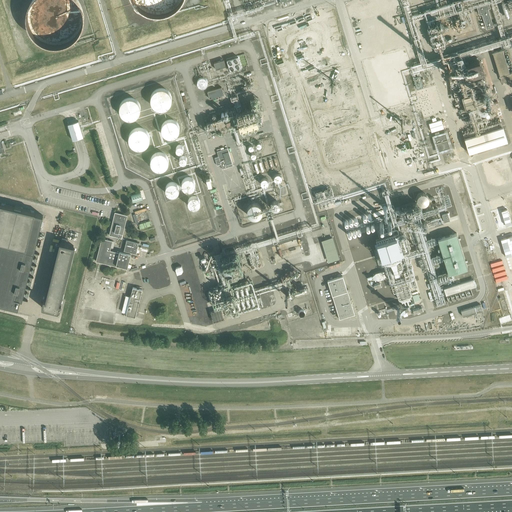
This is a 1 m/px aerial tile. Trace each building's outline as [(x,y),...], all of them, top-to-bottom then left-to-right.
[(85,19),(85,17),(85,14),(85,11),(84,8),(83,6),(82,3),(81,1),(80,0),(32,0),(32,2),(30,4),(29,7),(29,9),(28,12),(28,15),(28,17),(28,20),(28,23),(29,26),(30,28),(32,31),(33,33),(35,35),(37,37),(39,39),(41,41),(43,42),(46,43),(49,44),(51,45),(54,45),(57,45),(60,45),(62,44),(65,44),(68,43),(70,41),(73,40),(75,38),(77,37),(79,34),(80,32),(82,30),(83,27),(84,25),(85,22),(85,19)] [(134,0),(135,1),(137,3),(139,5),(141,7),(143,9),(146,10),(148,11),(151,12),(154,13),(156,13),(159,13),(162,13),(165,13),(168,12),(170,11),(173,10),(175,8),(177,7),(179,5),(181,3),(183,0),(134,0)] [(486,29),(493,27),(488,9),(490,8),(488,2),(476,6),(479,15),(482,14),(486,29)] [(360,42),(363,53),(369,51),(366,41),(360,42)] [(502,49),(492,52),(501,82),(505,81),(505,82),(511,79),(511,71),(509,73),(502,49)] [(237,54),(226,58),(231,74),(242,70),(237,54)] [(394,57),(383,60),(385,67),(395,64),(394,57)] [(481,59),(467,64),(470,75),(484,71),(481,59)] [(224,60),(213,63),(215,70),(219,69),(220,71),(223,70),(222,68),(226,66),(224,60)] [(207,83),(207,82),(207,80),(206,79),(205,78),(204,78),(202,77),(201,77),(200,78),(199,78),(198,79),(197,80),(197,81),(197,82),(197,84),(198,86),(199,87),(200,87),(202,88),(203,87),(204,87),(205,86),(206,85),(207,84),(207,83)] [(221,87),(207,92),(209,99),(224,95),(221,87)] [(173,104),(173,102),(173,100),(173,98),(172,97),(170,95),(169,94),(167,93),(166,93),(164,92),(162,92),(160,93),(158,94),(157,95),(156,96),(155,98),(154,100),(154,101),(154,103),(154,105),(155,107),(156,108),(157,110),(159,111),(160,112),(162,112),(164,112),(166,112),(168,111),(169,110),(171,109),(172,107),(173,106),(173,104)] [(140,114),(140,112),(140,110),(140,108),(139,106),(138,105),(136,104),(135,103),(133,102),(131,102),(129,102),(127,102),(126,103),(124,104),(123,105),(122,107),(121,109),(121,111),(121,112),(121,114),(122,116),(123,118),(124,119),(125,120),(127,121),(129,121),(131,121),(133,121),(135,121),(136,120),(138,118),(139,117),(140,115),(140,114)] [(231,121),(234,130),(255,124),(250,107),(212,118),(214,126),(231,121)] [(182,132),(182,130),(182,128),(181,126),(180,125),(179,123),(178,122),(176,121),(174,120),(172,120),(170,120),(169,121),(167,122),(165,123),(164,124),(163,126),(162,127),(162,129),(162,131),(163,133),(163,135),(164,136),(166,138),(167,139),(169,139),(171,140),(173,140),(175,140),(176,139),(178,138),(179,137),(180,135),(181,134),(182,132)] [(429,124),(431,132),(444,129),(441,120),(429,124)] [(67,125),(72,140),(78,139),(83,137),(78,121),(73,123),(67,125)] [(503,127),(464,138),(469,153),(507,141),(503,127)] [(149,140),(149,138),(149,136),(148,134),(147,132),(146,131),(144,129),(142,128),(140,128),(138,128),(136,128),(134,128),(133,129),(131,131),(130,132),(129,134),(128,136),(128,138),(128,140),(129,142),(129,143),(131,145),(132,146),(134,148),(136,148),(138,149),(140,149),(142,148),(143,147),(145,146),(146,145),(148,143),(148,142),(149,140)] [(435,137),(439,151),(449,148),(445,134),(435,137)] [(227,149),(216,152),(218,157),(215,158),(217,166),(220,164),(222,169),(233,166),(227,149)] [(168,162),(168,161),(168,159),(168,157),(167,156),(166,154),(164,153),(163,153),(161,152),(159,152),(158,152),(156,153),(154,153),(153,154),(152,156),(151,157),(150,159),(150,160),(150,162),(151,164),(151,166),(152,167),(153,168),(155,169),(157,170),(158,170),(160,170),(162,170),(163,169),(165,168),(166,167),(167,166),(168,164),(168,162)] [(195,185),(195,184),(195,183),(195,181),(194,180),(193,179),(192,178),(191,178),(190,177),(188,177),(187,177),(186,178),(185,179),(184,179),(183,180),(182,182),(182,183),(182,184),(182,186),(182,187),(183,188),(184,189),(185,190),(186,190),(187,191),(189,191),(190,191),(191,190),(192,190),(193,189),(194,188),(195,187),(195,185)] [(179,190),(179,189),(179,188),(178,187),(178,186),(177,185),(176,184),(175,183),(174,183),(172,182),(171,182),(170,183),(169,183),(168,184),(167,185),(166,186),(166,187),(165,189),(165,190),(166,191),(166,192),(167,193),(168,194),(169,195),(170,196),(171,196),(172,196),(174,196),(175,195),(176,195),(177,194),(178,193),(178,192),(179,190)] [(137,189),(127,192),(130,199),(139,196),(137,189)] [(201,203),(201,202),(201,201),(200,199),(200,198),(199,197),(198,196),(196,196),(195,195),(194,195),(193,195),(191,196),(190,197),(189,197),(188,198),(188,200),(187,201),(187,202),(187,204),(188,205),(188,206),(189,207),(190,208),(191,208),(193,209),(194,209),(195,209),(197,208),(198,208),(199,207),(200,206),(200,205),(201,203)] [(280,205),(280,204),(280,202),(279,201),(278,200),(277,200),(275,200),(274,200),(273,201),(272,202),(271,203),(271,205),(272,206),(272,207),(273,208),(275,209),(276,209),(278,208),(279,208),(280,207),(280,205)] [(0,303),(18,308),(20,299),(22,300),(43,216),(35,214),(35,213),(0,203),(0,303)] [(261,214),(261,212),(261,211),(261,209),(260,208),(259,207),(258,206),(257,206),(255,205),(254,205),(252,205),(251,206),(250,206),(249,207),(248,208),(247,210),(247,211),(247,212),(247,214),(247,215),(248,216),(249,217),(250,218),(251,219),(253,219),(254,219),(256,219),(257,219),(258,218),(259,217),(260,216),(261,215),(261,214)] [(128,215),(115,212),(113,220),(110,235),(122,238),(128,215)] [(150,221),(138,225),(140,230),(152,226),(150,221)] [(457,233),(438,239),(448,274),(468,268),(457,233)] [(110,251),(111,248),(113,248),(114,242),(112,241),(101,238),(96,262),(116,267),(116,265),(127,268),(130,255),(119,252),(119,253),(110,251)] [(136,254),(138,243),(126,240),(123,251),(136,254)] [(43,300),(41,307),(59,312),(61,304),(59,303),(73,246),(60,242),(45,300),(43,300)] [(181,265),(175,267),(177,275),(184,273),(181,265)] [(214,325),(238,318),(237,315),(260,308),(252,281),(244,283),(242,279),(242,277),(239,267),(221,272),(224,282),(225,284),(226,288),(212,293),(217,311),(211,313),(214,325)] [(343,276),(327,280),(339,318),(354,314),(343,276)] [(473,281),(443,291),(445,297),(475,288),(473,281)] [(305,285),(287,291),(290,300),(308,295),(305,285)] [(142,289),(133,287),(127,315),(136,317),(142,289)] [(481,305),(461,311),(463,316),(482,310),(481,305)] [(376,316),(387,312),(385,307),(374,311),(376,316)] [(305,316),(305,315),(305,314),(304,313),(303,312),(302,311),(300,311),(299,311),(298,312),(297,313),(297,314),(296,315),(297,317),(297,318),(298,319),(300,319),(301,319),(302,319),(303,319),(304,318),(305,316)]
